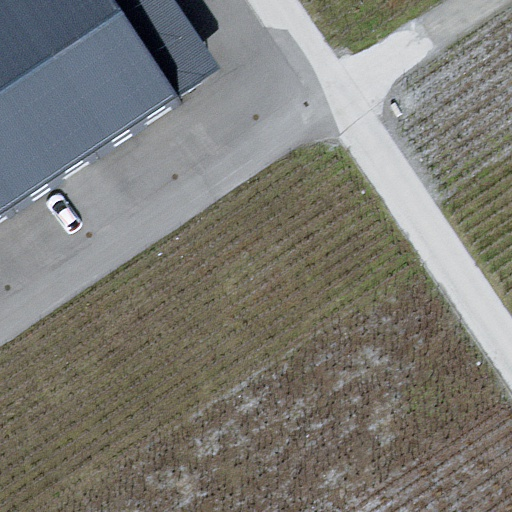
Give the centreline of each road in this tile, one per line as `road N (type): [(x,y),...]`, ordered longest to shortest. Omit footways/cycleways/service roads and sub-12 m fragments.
road 1 (track): [(486,0),(0,326)]
road 2 (track): [(272,0),(511,357)]
